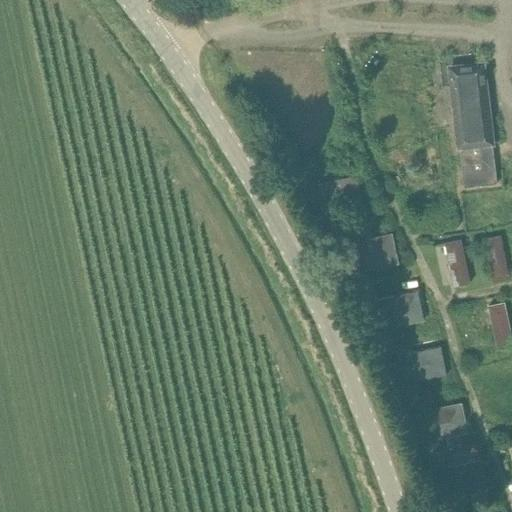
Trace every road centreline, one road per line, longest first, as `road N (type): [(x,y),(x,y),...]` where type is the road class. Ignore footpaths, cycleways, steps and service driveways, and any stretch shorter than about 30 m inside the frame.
road 1 (unclassified): [(398,511),(326,325),(276,224),(169,54)]
road 2 (unclassified): [(169,54),(245,14),(300,0)]
